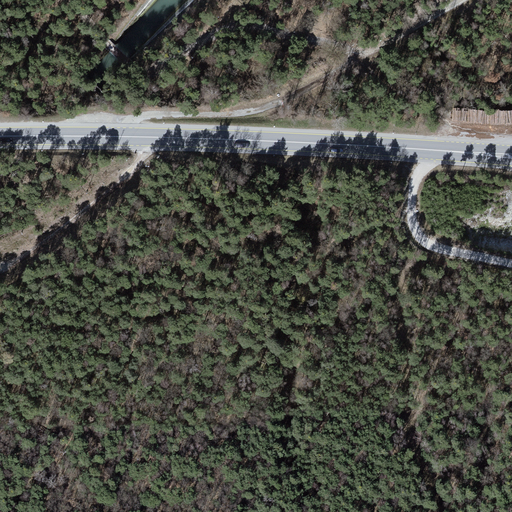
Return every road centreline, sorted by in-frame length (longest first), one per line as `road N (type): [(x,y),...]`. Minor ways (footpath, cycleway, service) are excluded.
road 1 (motorway): [(511,133),(215,109),(0,109)]
road 2 (motorway): [(0,166),(212,168),(511,192)]
road 3 (primary): [(511,159),(248,141),(0,138)]
road 4 (track): [(377,43),(268,107),(199,119),(0,259)]
road 5 (track): [(135,72),(211,25),(259,18),(377,43),(453,0)]
road 6 (track): [(416,151),(411,226),(436,252),(511,269)]
